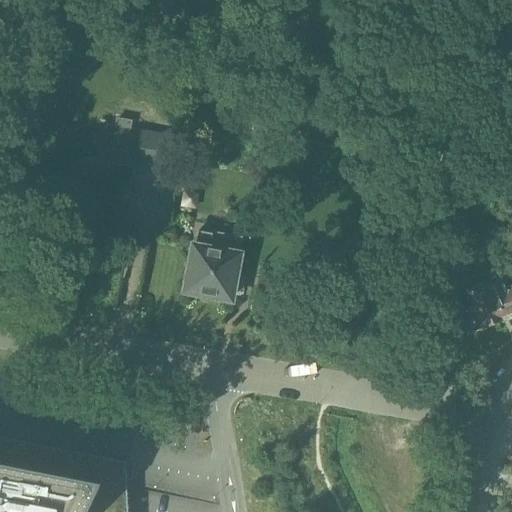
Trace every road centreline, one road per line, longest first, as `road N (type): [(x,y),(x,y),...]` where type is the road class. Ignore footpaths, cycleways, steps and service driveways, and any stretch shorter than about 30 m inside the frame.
road 1 (unclassified): [(437,408),(0,328)]
road 2 (tertiary): [(464,511),(477,439),(511,387)]
